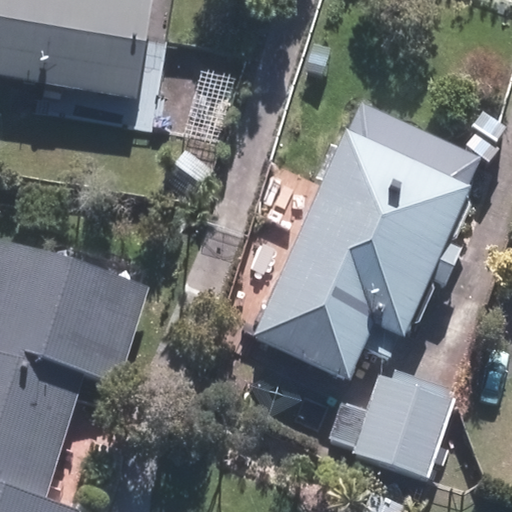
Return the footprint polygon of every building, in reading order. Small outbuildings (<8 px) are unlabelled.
[(0,0),(0,86),(136,108),(152,0),(0,0)] [(353,114),(252,347),(350,389),(373,336),(404,349),(482,169),(353,114)] [(151,295),(0,247),(0,511),(56,511),(46,509),(86,382),(120,393),(151,295)] [(338,408),(323,453),(429,488),(457,407),(378,381),(366,417),(338,408)] [(322,411),(282,391),(256,443),(296,463),(322,411)] [(406,511),(346,484),(333,511),(406,511)]
